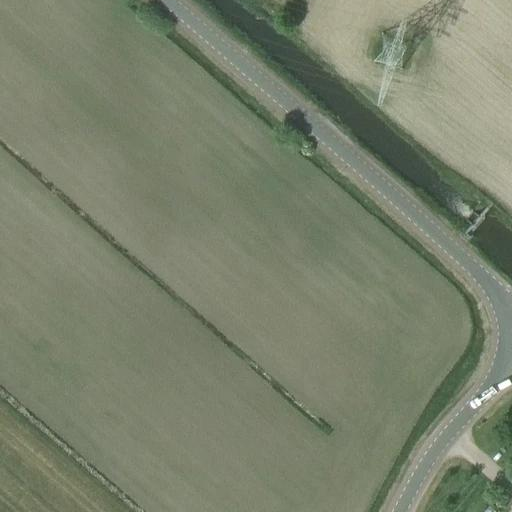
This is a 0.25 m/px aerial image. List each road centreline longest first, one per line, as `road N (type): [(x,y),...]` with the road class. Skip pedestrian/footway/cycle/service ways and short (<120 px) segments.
road 1 (unclassified): [(509,336),(491,285),(161,0)]
road 2 (unclassified): [(398,511),(418,466),(506,370),(509,336)]
